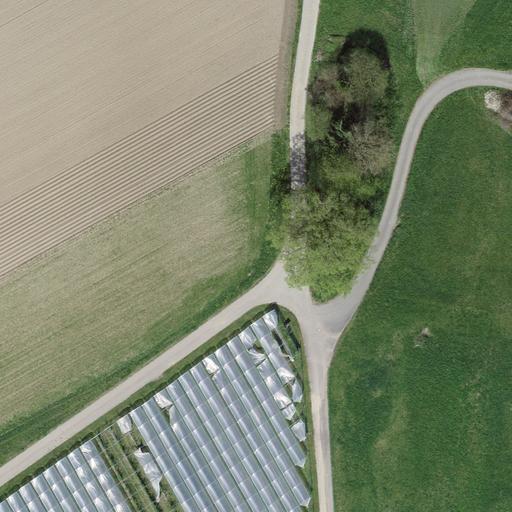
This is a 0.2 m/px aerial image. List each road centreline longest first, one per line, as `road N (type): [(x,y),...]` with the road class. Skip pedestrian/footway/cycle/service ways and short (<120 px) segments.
road 1 (track): [(309,0),(297,113),(295,269),(0,476)]
road 2 (track): [(511,85),(456,80),(425,102),(387,226),(353,295),(332,314),(306,317),(295,269)]
road 3 (track): [(331,511),(306,317)]
